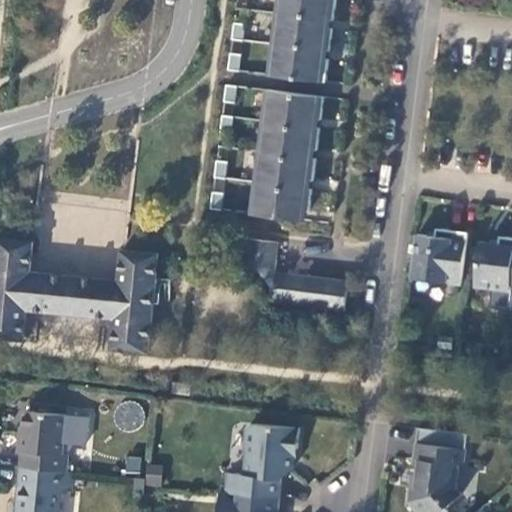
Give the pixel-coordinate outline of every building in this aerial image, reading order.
[(279,0),(278,13),(331,20),(335,20),(338,0),(279,0)] [(248,10),(237,8),(235,22),(247,24),(248,10)] [(331,20),(278,13),(274,44),(326,51),(331,51),(334,29),(329,29),(331,20)] [(274,44),(269,75),(327,82),(330,59),(325,59),(326,51),(274,44)] [(232,53),(230,70),(241,71),(243,54),(232,53)] [(239,85),(228,84),(225,101),(237,103),(239,85)] [(269,89),(265,122),(317,127),(318,119),(323,119),(326,97),(269,89)] [(235,117),(224,116),(222,132),(233,133),(235,117)] [(317,127),(265,122),(261,152),(313,158),(314,150),(318,150),(322,128),(317,127)] [(313,158),(261,152),(257,182),(309,189),(310,180),(314,181),(318,159),(313,158)] [(218,160),(216,178),(227,179),(229,162),(218,160)] [(257,182),(253,214),(305,221),(306,211),(311,212),(314,190),(309,189),(257,182)] [(225,193),(214,192),(212,208),(223,210),(225,193)] [(413,279),(456,284),(458,272),(464,273),(469,234),(438,228),(437,237),(418,234),(413,279)] [(37,237),(2,233),(0,245),(0,331),(26,335),(29,304),(69,309),(117,315),(113,346),(149,350),(161,252),(125,247),(121,279),(33,268),(37,237)] [(477,286),(511,291),(511,238),(502,237),(500,245),(482,242),(477,286)] [(280,243),(249,239),(248,255),(278,258),(280,243)] [(278,258),(248,255),(247,269),(262,271),(268,279),(277,272),(278,258)] [(346,310),(350,281),(277,272),(268,279),(272,286),(271,301),(346,310)] [(175,381),(174,392),(193,394),(195,384),(175,381)] [(118,409),(116,425),(138,427),(139,411),(118,409)] [(24,451),(22,467),(68,471),(70,454),(64,454),(65,443),(87,444),(90,417),(28,411),(26,432),(24,431),(22,451),(24,451)] [(228,473),(226,493),(238,494),(281,498),(283,479),(295,468),(296,456),(298,456),(301,426),(255,422),(249,428),(247,450),(252,456),(249,457),(248,475),(228,473)] [(468,448),(418,443),(416,459),(420,460),(418,487),(413,487),(411,502),(419,511),(430,511),(441,504),(446,510),(464,495),(458,488),(460,466),(466,466),(468,448)] [(160,487),(162,466),(147,464),(144,485),(160,487)] [(75,472),(22,467),(19,501),(21,501),(20,511),(61,511),(63,491),(73,491),(75,472)] [(226,493),(220,493),(219,504),(237,506),(238,494),(226,493)] [(280,511),(281,498),(238,494),(237,506),(219,504),(218,511),(280,511)]
